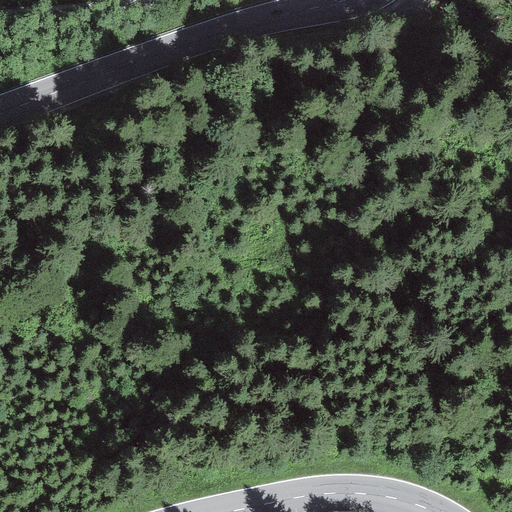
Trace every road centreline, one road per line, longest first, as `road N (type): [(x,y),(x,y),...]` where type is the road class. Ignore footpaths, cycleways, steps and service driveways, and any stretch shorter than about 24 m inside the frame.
road 1 (secondary): [(335,0),(216,33),(0,113)]
road 2 (secondary): [(229,511),(349,492),(433,511)]
road 3 (track): [(0,18),(147,0)]
